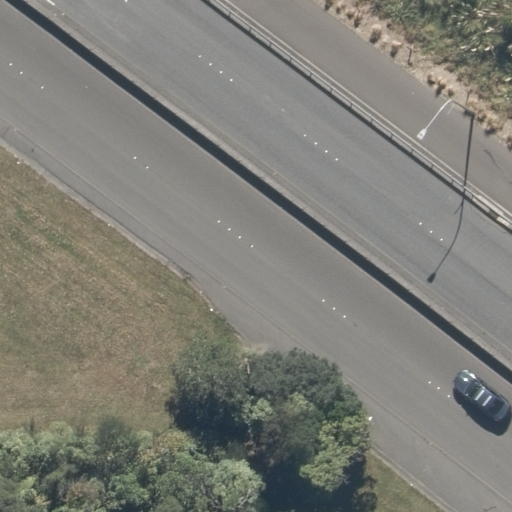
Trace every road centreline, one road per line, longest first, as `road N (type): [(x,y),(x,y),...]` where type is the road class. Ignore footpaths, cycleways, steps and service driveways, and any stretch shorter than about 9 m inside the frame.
road 1 (secondary): [(511,443),(0,57)]
road 2 (secondary): [(131,0),(511,293)]
